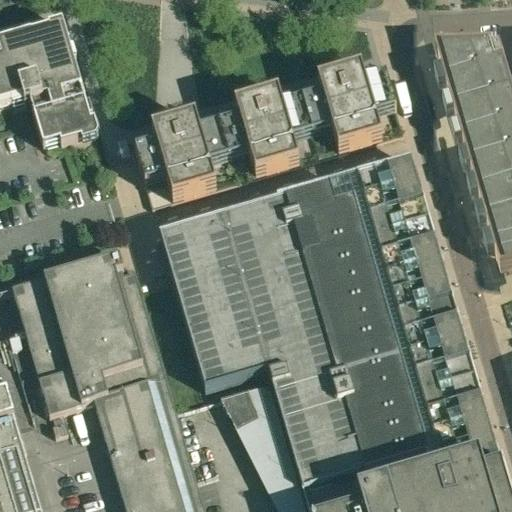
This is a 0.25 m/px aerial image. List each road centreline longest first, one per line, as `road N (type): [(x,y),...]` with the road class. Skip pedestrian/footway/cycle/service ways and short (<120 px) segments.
road 1 (residential): [(429,150),(142,233),(133,203)]
road 2 (residential): [(429,150),(402,59),(404,23),(511,19)]
road 3 (residential): [(493,369),(429,150)]
